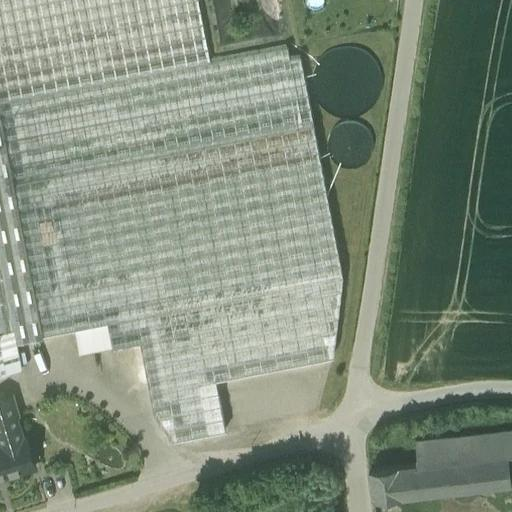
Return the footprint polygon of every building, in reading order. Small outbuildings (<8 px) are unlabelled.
[(0,0),(0,102),(210,59),(198,0),(0,0)] [(210,59),(0,102),(0,372),(21,368),(16,337),(75,326),(108,320),(113,344),(114,344),(141,339),(154,411),(175,437),(226,427),(217,377),(333,355),(342,274),(301,53),(289,56),(287,44),(210,59)] [(346,94),(343,103),(372,112),(387,63),(349,51),(337,91),(346,94)] [(108,320),(75,326),(80,351),(114,344),(113,344),(108,320)] [(0,419),(16,415),(20,414),(13,391),(0,395),(0,419)] [(0,419),(0,436),(2,442),(0,442),(0,474),(35,464),(26,435),(22,436),(16,415),(0,419)] [(511,429),(415,440),(418,462),(508,452),(508,454),(511,453),(511,429)] [(418,462),(369,468),(372,497),(511,482),(508,454),(508,452),(418,462)]
